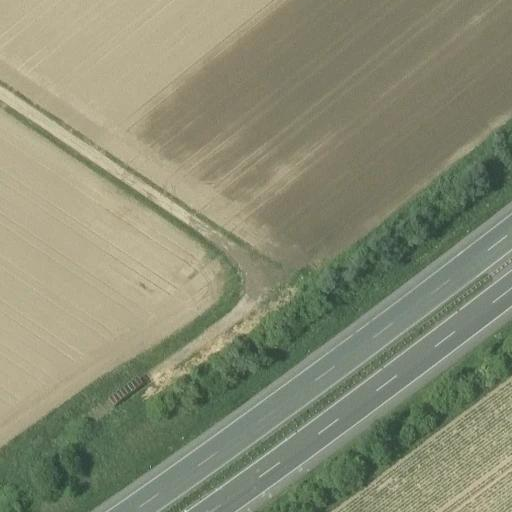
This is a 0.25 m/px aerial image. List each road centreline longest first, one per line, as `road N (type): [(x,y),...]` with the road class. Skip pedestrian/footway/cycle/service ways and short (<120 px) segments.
road 1 (track): [(0,95),(259,270),(258,293),(230,321),(0,474)]
road 2 (motorway): [(511,226),(124,511)]
road 3 (motorway): [(202,511),(511,280)]
